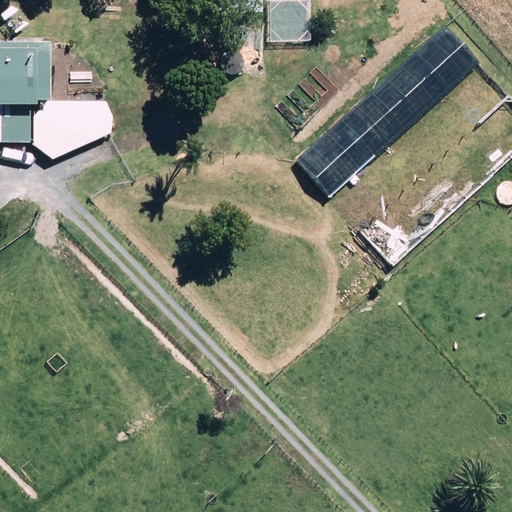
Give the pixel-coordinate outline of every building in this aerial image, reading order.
[(223,0),(223,15),(258,14),(258,0),(223,0)] [(324,197),(476,63),(445,29),(295,164),(324,197)] [(41,54),(0,53),(0,106),(39,108),(39,101),(41,54)] [(358,233),(506,96),(476,63),(324,197),(358,233)] [(511,102),(506,96),(358,233),(389,268),(511,156),(511,102)] [(39,108),(0,106),(0,143),(29,144),(48,160),(104,135),(90,103),(39,101),(39,108)]
